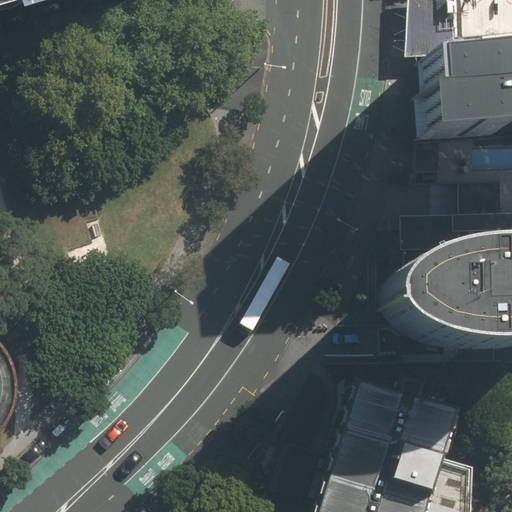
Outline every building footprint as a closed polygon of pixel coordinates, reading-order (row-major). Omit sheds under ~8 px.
[(511,0),(401,0),(397,58),(449,56),(448,42),(511,40),(511,0)] [(511,55),(416,61),(417,77),(418,93),(409,94),(410,145),(487,137),(486,121),(511,119),(511,55)] [(511,135),(487,137),(410,145),(410,162),(410,185),(455,185),(455,202),(455,216),(396,217),(396,236),(397,270),(379,287),(379,308),(391,324),(407,338),(437,349),(463,351),(496,351),(511,348),(511,135)] [(449,414),(349,384),(326,457),(318,483),(311,506),(309,511),(466,511),(468,469),(436,459),(449,414)] [(318,483),(326,457),(281,443),(266,492),(311,506),(318,483)]
